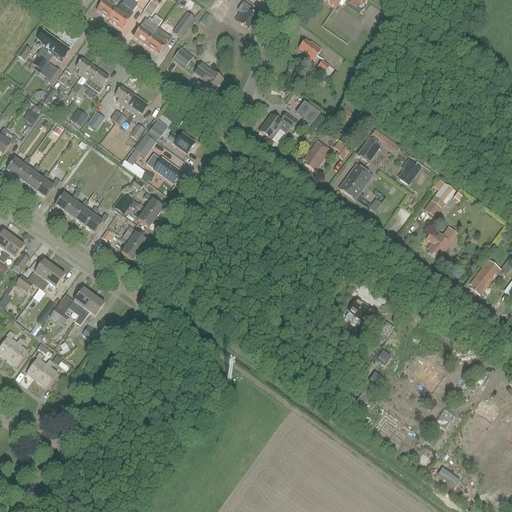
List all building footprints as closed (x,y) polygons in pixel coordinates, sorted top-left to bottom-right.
[(111,20),(122,5),(122,4),(118,10),(114,8),(115,6),(106,0),(105,0),(98,11),(111,20)] [(225,0),(218,0),(212,9),(226,20),(235,7),(225,0)] [(323,0),(337,9),(339,5),(342,7),(347,0),(323,0)] [(365,0),(352,0),(349,4),(359,11),(366,1),(365,0)] [(122,5),(111,20),(124,29),(131,19),(135,13),(133,13),(138,6),(130,1),(126,7),(122,5)] [(250,31),(259,18),(250,12),(253,9),(244,3),(239,11),(242,13),(236,22),(250,31)] [(187,14),(172,35),(180,40),(195,20),(187,14)] [(148,47),(160,29),(159,28),(164,21),(157,16),(154,21),(151,19),(149,22),(147,20),(142,28),(135,38),(148,47)] [(160,29),(148,47),(161,56),(168,46),(173,39),(160,29)] [(37,71),(59,42),(45,32),(39,41),(43,43),(40,47),(43,49),(38,56),(39,57),(34,64),(39,68),(37,71)] [(59,42),(37,71),(42,75),(44,72),(55,57),(63,63),(72,51),(59,42)] [(313,63),(321,52),(311,44),(310,46),(306,43),(300,51),(303,53),(302,54),(313,63)] [(26,62),(33,52),(26,47),(19,57),(26,62)] [(174,61),(186,70),(195,58),(183,49),(174,61)] [(75,102),(98,70),(84,60),(78,69),(82,71),(79,75),(84,78),(70,98),(75,102)] [(335,72),(331,68),(323,63),(315,73),(318,76),(319,74),(328,80),(335,72)] [(203,65),(196,75),(208,84),(205,88),(215,95),(224,81),(203,65)] [(57,69),(47,82),(55,88),(64,74),(57,69)] [(98,70),(75,102),(78,98),(79,99),(80,97),(83,100),(91,89),(101,95),(106,89),(105,88),(111,79),(98,70)] [(73,76),(67,72),(59,82),(65,86),(73,76)] [(128,110),(136,97),(123,88),(117,97),(121,100),(118,103),(128,110)] [(54,90),(46,100),(53,105),(60,95),(54,90)] [(136,97),(128,110),(137,117),(140,113),(144,116),(150,107),(136,97)] [(296,113),(305,119),(301,124),(309,130),(321,114),(305,101),(296,113)] [(71,120),(82,128),(89,117),(79,110),(71,120)] [(117,125),(123,117),(117,113),(112,121),(117,125)] [(272,117),(260,133),(279,147),(281,147),(282,145),(285,145),(287,142),(287,139),(288,138),(287,137),(292,129),(294,130),(299,124),(287,116),(281,124),(272,117)] [(123,117),(117,125),(122,129),(128,120),(123,117)] [(140,125),(131,137),(138,142),(147,131),(140,125)] [(56,128),(54,133),(61,136),(64,131),(56,128)] [(158,142),(163,135),(153,128),(148,135),(158,142)] [(395,152),(400,145),(376,130),(371,138),(395,152)] [(0,142),(3,139),(4,140),(9,133),(5,131),(0,137),(0,142)] [(189,156),(197,145),(183,136),(181,139),(174,134),(170,140),(176,145),(176,146),(189,156)] [(147,158),(157,144),(147,136),(136,151),(142,155),(147,158)] [(3,139),(0,142),(0,154),(4,158),(12,146),(14,147),(18,141),(15,138),(10,144),(4,140),(3,139)] [(370,166),(383,148),(372,139),(358,157),(370,166)] [(314,174),(330,153),(318,144),(304,162),(307,164),(305,166),(314,174)] [(335,156),(342,161),(350,150),(343,145),(335,156)] [(134,167),(142,155),(136,151),(128,163),(134,167)] [(160,164),(153,158),(148,166),(175,185),(182,174),(163,160),(160,164)] [(16,161),(8,172),(18,179),(25,168),(28,170),(33,163),(29,160),(24,167),(16,161)] [(409,187),(422,171),(408,161),(401,170),(404,172),(398,179),(409,187)] [(25,168),(18,179),(27,186),(35,175),(37,177),(42,170),(38,167),(34,174),(28,170),(25,168)] [(107,176),(115,182),(121,172),(113,167),(107,176)] [(340,191),(356,203),(372,179),(357,168),(340,191)] [(151,183),(154,176),(145,172),(142,179),(151,183)] [(35,175),(27,186),(37,193),(45,182),(47,184),(52,177),(48,174),(43,181),(37,177),(35,175)] [(45,182),(37,193),(47,200),(55,190),(57,191),(62,184),(58,181),(53,188),(47,184),(45,182)] [(140,192),(143,187),(136,181),(132,186),(140,192)] [(425,211),(436,220),(457,193),(446,185),(425,211)] [(65,196),(56,207),(66,214),(74,203),(76,204),(81,198),(77,195),(73,202),(65,196)] [(125,218),(134,204),(124,196),(114,210),(125,218)] [(147,212),(158,220),(165,210),(154,203),(155,201),(148,196),(146,200),(152,204),(148,211),(147,212)] [(74,203),(66,214),(76,221),(84,210),(86,211),(91,205),(87,202),(82,208),(76,204),(74,203)] [(147,212),(148,211),(141,206),(139,210),(145,214),(140,222),(151,230),(158,220),(147,212)] [(84,210),(76,221),(86,228),(94,217),(96,218),(101,212),(97,209),(92,216),(86,211),(84,210)] [(94,217),(86,228),(96,235),(104,224),(105,225),(110,219),(107,216),(102,222),(96,218),(94,217)] [(130,245),(142,253),(149,243),(137,235),(138,234),(131,229),(129,233),(128,233),(124,238),(124,239),(131,244),(130,245)] [(459,237),(449,229),(443,237),(439,234),(436,237),(432,234),(427,241),(431,244),(427,250),(429,252),(428,254),(439,263),(459,237)] [(0,248),(6,253),(16,240),(5,232),(0,238),(0,248)] [(108,232),(103,239),(108,243),(110,241),(112,242),(115,237),(108,232)] [(135,263),(142,253),(130,245),(131,244),(124,239),(122,243),(128,247),(123,255),(135,263)] [(6,265),(12,257),(17,261),(27,247),(16,240),(6,253),(0,261),(6,265)] [(31,261),(24,256),(15,268),(22,273),(31,261)] [(502,267),(507,274),(511,270),(511,267),(511,266),(511,260),(511,261),(502,267)] [(47,282),(57,269),(46,261),(36,274),(29,283),(22,278),(16,285),(28,294),(33,287),(39,291),(46,282),(47,282)] [(489,263),(472,285),(474,287),(472,290),(482,297),(501,272),(489,263)] [(43,294),(50,284),(57,289),(67,276),(57,269),(47,282),(46,282),(39,291),(43,294)] [(87,310),(96,297),(85,290),(76,302),(71,310),(80,317),(86,310),(87,310)] [(0,308),(4,311),(12,300),(6,295),(0,302),(0,308)] [(96,297),(87,310),(97,317),(106,305),(96,297)] [(43,324),(57,307),(49,301),(36,319),(43,324)] [(358,301),(350,313),(369,326),(377,315),(358,301)] [(71,320),(57,310),(51,319),(64,328),(71,320)] [(393,330),(387,325),(378,337),(385,341),(393,330)] [(89,328),(83,336),(94,343),(100,335),(89,328)] [(45,343),(51,335),(43,329),(37,337),(45,343)] [(374,407),(408,429),(457,353),(423,332),(374,407)] [(10,338),(0,351),(0,354),(9,361),(20,346),(19,344),(13,340),(16,336),(12,333),(9,337),(10,338)] [(20,346),(9,361),(19,368),(30,353),(23,347),(26,343),(22,340),(19,344),(20,346)] [(383,352),(377,361),(384,366),(390,358),(383,352)] [(39,360),(28,375),(38,383),(49,367),(48,366),(42,362),(46,357),(41,354),(38,359),(39,360)] [(49,367),(38,383),(48,390),(60,374),(52,369),(56,364),(51,361),(48,366),(49,367)] [(432,448),(456,463),(505,387),(481,372),(432,448)] [(374,374),(368,382),(376,388),(382,380),(374,374)] [(365,390),(353,408),(359,412),(372,394),(365,390)] [(511,429),(483,476),(511,494),(511,429)] [(442,469),(437,476),(455,488),(460,482),(442,469)]
